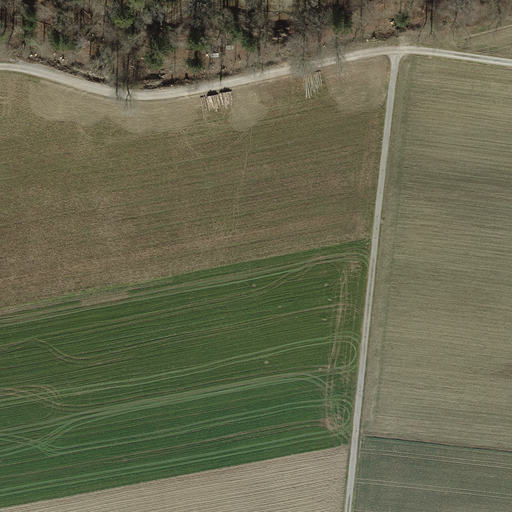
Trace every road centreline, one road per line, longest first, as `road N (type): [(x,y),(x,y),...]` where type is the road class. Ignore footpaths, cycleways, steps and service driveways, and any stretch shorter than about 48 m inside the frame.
road 1 (track): [(0,69),(146,98),(394,52),(511,65)]
road 2 (track): [(347,511),(394,52)]
